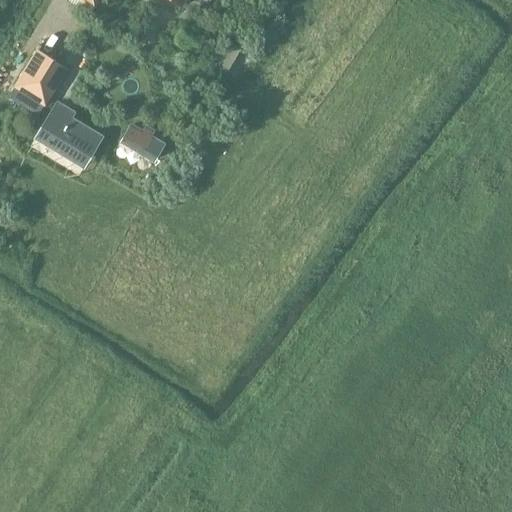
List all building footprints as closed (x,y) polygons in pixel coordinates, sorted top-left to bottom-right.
[(98,0),(79,0),(93,8),(98,0)] [(167,0),(180,8),(185,0),(167,0)] [(203,41),(182,29),(173,43),(195,56),(203,41)] [(224,76),(240,50),(226,41),(210,67),(224,76)] [(13,88),(7,97),(36,116),(42,106),(44,107),(67,69),(35,49),(12,87),(13,88)] [(55,102),(33,139),(73,164),(93,132),(71,118),(73,114),(55,102)] [(118,143),(152,163),(163,145),(149,137),(153,131),(144,126),(141,132),(129,125),(118,143)]
